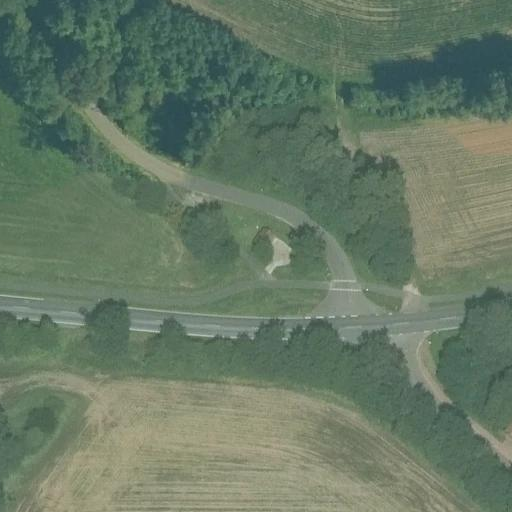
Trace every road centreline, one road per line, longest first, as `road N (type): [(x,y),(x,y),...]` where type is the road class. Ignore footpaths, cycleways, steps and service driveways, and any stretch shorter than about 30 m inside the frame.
road 1 (residential): [(370,326),(330,246),(304,222),(169,174),(112,134),(76,90),(30,0)]
road 2 (tertiary): [(370,326),(197,324),(0,305)]
road 3 (residential): [(511,457),(370,326)]
road 4 (tertiary): [(511,310),(370,326)]
